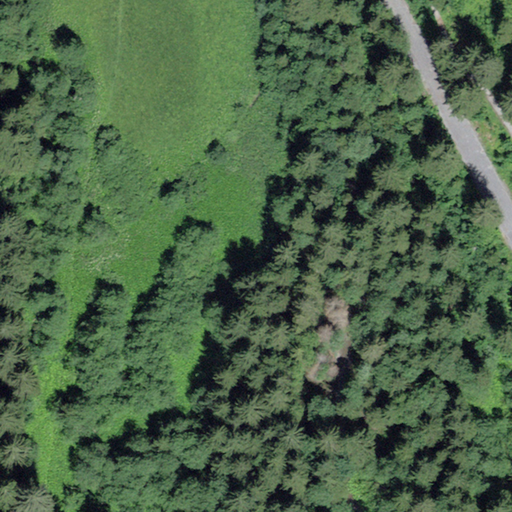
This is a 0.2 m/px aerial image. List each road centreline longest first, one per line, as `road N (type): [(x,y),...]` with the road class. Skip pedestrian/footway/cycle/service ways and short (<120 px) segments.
road 1 (track): [(42,511),(112,0)]
road 2 (track): [(388,0),(511,229)]
